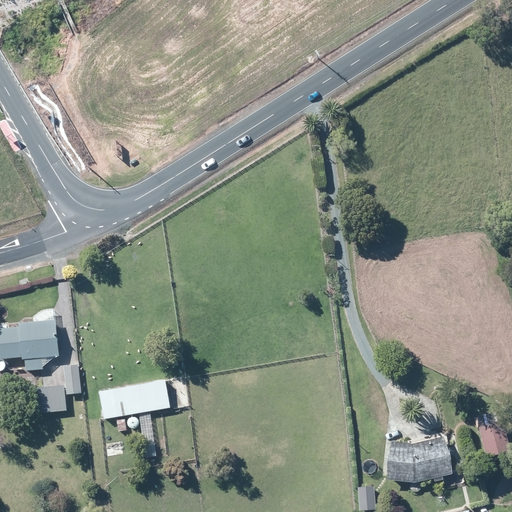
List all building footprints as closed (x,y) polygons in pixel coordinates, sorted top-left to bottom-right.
[(0,328),(0,351),(1,357),(27,355),(27,357),(28,357),(29,369),(46,368),(45,356),(63,355),(60,318),(33,320),(23,321),(24,326),(0,328)] [(67,365),(70,393),(84,391),(81,364),(67,365)] [(126,385),(116,387),(121,416),(175,406),(170,378),(164,379),(126,385)] [(70,409),(68,393),(67,383),(45,386),(39,386),(41,411),(70,409)] [(139,414),(118,417),(120,432),(141,428),(139,414)] [(105,419),(107,430),(115,429),(113,418),(105,419)] [(475,426),(482,457),(507,451),(500,421),(490,423),(475,426)] [(441,475),(448,474),(439,436),(434,437),(427,439),(408,444),(395,442),(386,441),(382,479),(410,483),(430,478),(431,481),(439,479),(438,476),(441,475)] [(373,509),(371,486),(355,487),(357,510),(373,509)]
